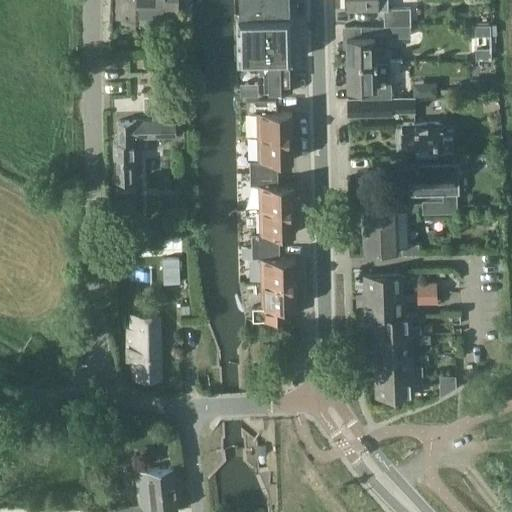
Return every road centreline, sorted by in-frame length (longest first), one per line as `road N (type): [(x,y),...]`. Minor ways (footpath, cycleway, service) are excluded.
road 1 (unclassified): [(216,407),(120,391),(99,365),(93,0)]
road 2 (secondary): [(326,393),(316,0)]
road 3 (secondary): [(425,511),(326,393)]
road 4 (secondary): [(326,393),(325,417),(402,511)]
